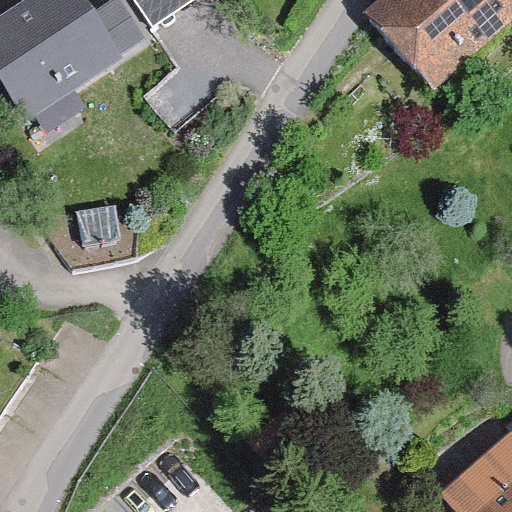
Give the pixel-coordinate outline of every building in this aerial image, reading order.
[(78,0),(37,0),(0,23),(0,94),(23,131),(157,47),(128,1),(93,23),(78,0)] [(143,0),(160,25),(197,0),(143,0)] [(511,0),(389,0),(369,18),(433,94),(511,28),(511,0)] [(511,511),(511,428),(436,494),(451,511),(511,511)] [(240,511),(191,451),(115,511),(240,511)]
